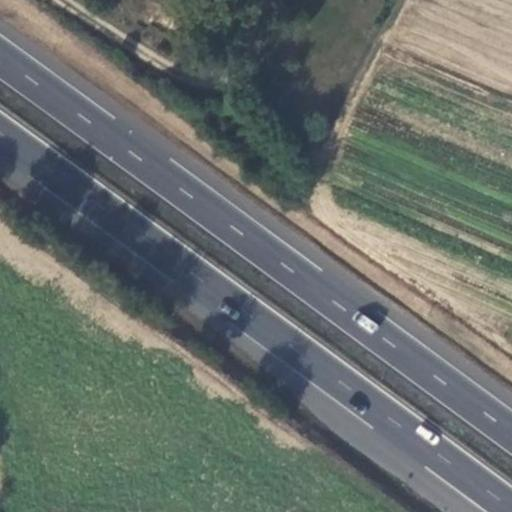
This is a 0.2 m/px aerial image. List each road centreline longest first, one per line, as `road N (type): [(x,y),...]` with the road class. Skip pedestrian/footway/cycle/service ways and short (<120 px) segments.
road 1 (trunk): [(511,437),(0,62)]
road 2 (trunk): [(0,137),(511,509)]
road 3 (track): [(70,0),(177,73),(225,91),(246,87),(264,0)]
road 4 (track): [(408,0),(329,137)]
